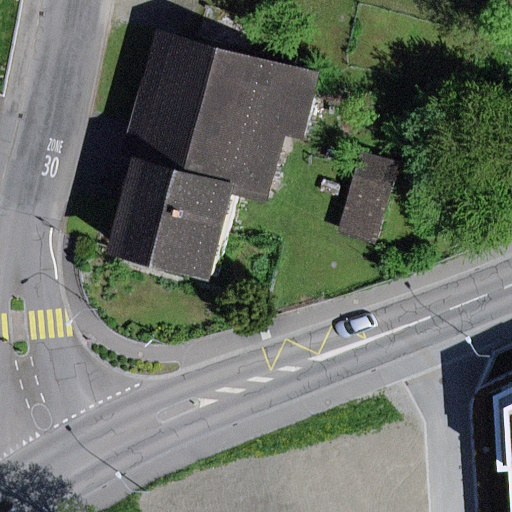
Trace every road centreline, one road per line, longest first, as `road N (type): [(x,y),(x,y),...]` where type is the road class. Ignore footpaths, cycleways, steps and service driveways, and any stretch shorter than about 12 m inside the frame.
road 1 (secondary): [(511,284),(61,465)]
road 2 (residential): [(61,465),(33,398),(16,326),(22,238),(74,0)]
